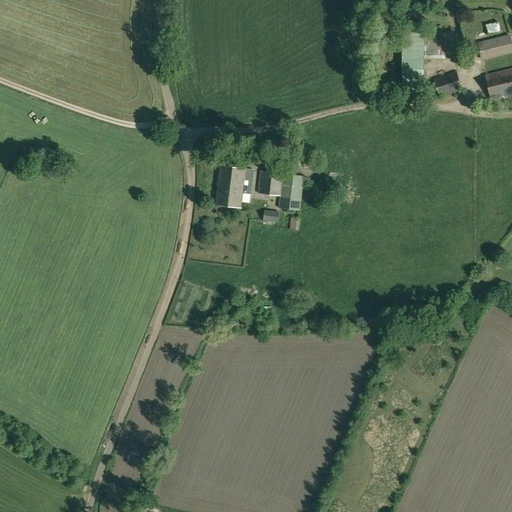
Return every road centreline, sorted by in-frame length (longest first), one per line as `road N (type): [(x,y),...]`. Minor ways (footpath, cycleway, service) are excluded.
road 1 (unclassified): [(87,511),(185,224),(188,177),(160,62),(160,0)]
road 2 (track): [(179,137),(386,105),(511,113)]
road 3 (unknown): [(0,77),(79,108),(161,124),(179,137)]
